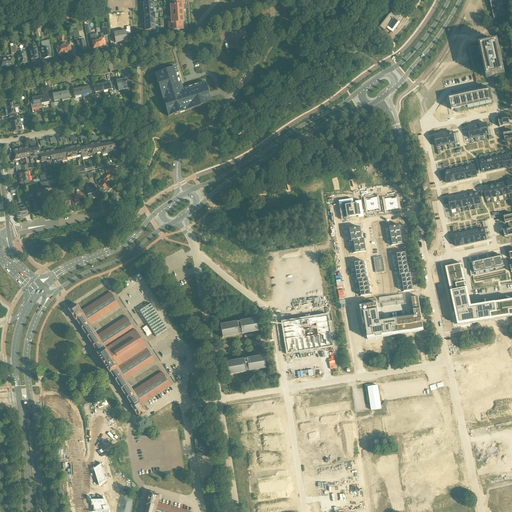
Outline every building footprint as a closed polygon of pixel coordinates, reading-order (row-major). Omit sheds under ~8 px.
[(143,0),(143,3),(144,9),(144,14),(144,19),(145,25),(145,31),(151,30),(151,32),(156,31),(155,24),(154,24),(154,19),(154,18),(155,18),(155,13),(153,13),(153,8),(154,8),(154,2),(153,0),(143,0)] [(168,18),(169,29),(169,30),(183,29),(182,23),(183,23),(182,4),(183,4),(184,4),(183,0),(172,0),(170,0),(170,2),(170,3),(171,5),(171,8),(171,11),(171,17),(170,17),(168,17),(168,18)] [(489,0),(494,19),(501,17),(499,6),(502,6),(509,4),(508,0),(489,0)] [(393,9),(380,27),(385,31),(387,28),(393,33),(405,18),(393,9)] [(127,39),(126,34),(130,33),(130,26),(126,27),(127,30),(125,30),(113,32),(115,43),(123,41),(123,40),(127,39)] [(80,39),(79,33),(78,29),(73,31),(74,36),(75,40),(77,40),(77,42),(78,46),(79,45),(80,51),(83,51),(86,51),(86,50),(85,41),(84,41),(84,38),(80,39)] [(104,37),(97,39),(99,47),(100,47),(101,48),(102,47),(103,46),(106,46),(104,37)] [(56,47),(55,48),(56,51),(57,50),(58,55),(59,55),(59,56),(62,56),(61,55),(65,54),(62,38),(59,39),(60,42),(61,42),(61,44),(60,45),(60,46),(56,47)] [(64,38),(62,38),(65,54),(68,53),(68,54),(71,54),(71,53),(72,53),(70,44),(66,45),(66,43),(64,44),(64,41),(64,38)] [(97,39),(91,40),(93,49),(96,48),(96,49),(98,48),(98,47),(99,47),(97,39)] [(45,42),(41,43),(42,49),(41,49),(42,53),(43,53),(44,58),(47,58),(49,58),(50,58),(50,57),(51,57),(50,52),(51,52),(49,42),(45,43),(45,42)] [(453,98),(449,99),(452,110),(455,110),(456,112),(493,104),(498,102),(497,99),(493,76),(501,75),(504,74),(503,71),(497,42),(483,45),(483,44),(469,47),(470,50),(473,66),(477,84),(482,83),(482,86),(478,87),(478,90),(464,93),(452,96),(453,98)] [(21,50),(17,51),(16,45),(13,45),(13,46),(15,53),(17,53),(17,54),(18,57),(18,61),(19,61),(19,64),(24,63),(24,64),(27,63),(25,53),(21,53),(21,50)] [(33,50),(29,50),(31,59),(32,62),(36,61),(35,59),(38,58),(36,49),(36,46),(33,47),(33,50)] [(12,55),(5,56),(7,67),(14,66),(12,55)] [(211,103),(204,82),(199,84),(199,86),(194,88),(189,89),(188,87),(185,88),(183,89),(181,83),(178,84),(175,74),(178,73),(176,67),(155,74),(168,117),(211,103)] [(110,82),(102,84),(103,91),(109,90),(110,92),(112,97),(115,96),(114,91),(113,87),(111,87),(110,82)] [(102,84),(94,86),(95,93),(103,91),(102,84)] [(89,87),(81,88),(83,95),(83,97),(91,95),(89,87)] [(81,88),(73,90),(75,97),(75,99),(82,97),(82,96),(83,95),(81,88)] [(68,91),(61,92),(62,101),(70,100),(68,91)] [(61,92),(53,94),(54,101),(55,101),(55,103),(63,102),(62,101),(61,92)] [(48,95),(40,97),(41,104),(49,102),(48,95)] [(33,101),(30,102),(33,114),(36,113),(35,108),(42,107),(41,104),(40,97),(32,98),(33,101)] [(9,99),(3,100),(4,104),(5,110),(18,107),(17,105),(14,106),(13,102),(12,99),(9,100),(9,99)] [(18,107),(5,110),(6,116),(9,115),(10,118),(13,117),(19,116),(18,107)] [(13,120),(11,121),(12,127),(21,125),(19,116),(13,117),(13,120)] [(508,119),(498,121),(500,127),(510,125),(508,119)] [(480,125),(482,136),(483,136),(483,135),(488,134),(488,135),(486,124),(480,125)] [(21,125),(12,127),(13,133),(18,132),(19,134),(23,133),(21,125)] [(475,127),(474,127),(476,138),(477,138),(477,137),(481,137),(482,136),(480,125),(480,126),(475,127)] [(474,127),(468,129),(470,139),(475,138),(476,138),(474,127)] [(511,131),(506,133),(503,134),(505,140),(511,138),(511,131)] [(453,133),(446,134),(449,144),(450,144),(455,143),(453,133)] [(440,135),(434,136),(437,147),(437,146),(442,145),(442,146),(443,146),(440,134),(440,135)] [(441,134),(440,134),(443,146),(444,145),(448,145),(449,144),(446,134),(441,136),(441,134)] [(115,141),(110,142),(112,152),(115,152),(116,156),(117,156),(121,155),(119,147),(121,146),(121,144),(119,144),(119,141),(116,142),(115,141)] [(39,147),(33,148),(36,158),(37,161),(41,160),(41,162),(42,162),(40,157),(41,157),(39,152),(40,152),(39,147)] [(13,153),(11,154),(13,162),(15,161),(15,160),(20,159),(18,148),(13,150),(13,153)] [(499,158),(498,158),(500,168),(506,167),(506,168),(504,157),(502,157),(499,158)] [(493,159),(492,159),(494,170),(497,170),(497,169),(500,168),(498,158),(496,158),(493,159)] [(487,160),(486,160),(488,171),(494,169),(494,170),(492,159),(491,159),(487,160)] [(485,161),(480,162),(482,172),(488,171),(486,160),(485,161)] [(470,167),(468,167),(471,177),(477,176),(474,166),(470,167)] [(464,168),(462,168),(465,179),(468,178),(468,179),(471,177),(468,167),(464,168)] [(28,171),(29,171),(32,171),(31,168),(28,169),(17,171),(19,179),(29,176),(28,171)] [(458,169),(457,170),(459,180),(465,179),(462,168),(462,169),(458,169)] [(452,171),(451,171),(453,182),(453,181),(459,180),(457,170),(456,170),(452,171)] [(445,172),(447,184),(453,182),(451,171),(450,171),(450,172),(445,173),(445,172)] [(103,181),(100,184),(105,189),(108,185),(108,186),(111,183),(107,179),(110,176),(108,174),(102,181),(103,181)] [(29,176),(19,179),(20,186),(40,182),(39,179),(33,180),(33,181),(30,181),(29,176)] [(55,187),(53,180),(40,182),(41,189),(55,187)] [(504,183),(502,184),(504,195),(505,195),(508,194),(510,194),(507,182),(507,184),(504,184),(504,183)] [(94,184),(85,186),(89,199),(97,197),(94,184)] [(502,185),(496,186),(498,196),(499,196),(503,195),(504,195),(502,184),(501,184),(502,185)] [(496,186),(490,187),(492,197),(493,197),(497,197),(498,196),(496,186)] [(490,187),(484,189),(486,199),(491,198),(492,197),(490,187)] [(475,194),(472,195),(474,205),(476,204),(480,203),(478,193),(478,192),(475,193),(475,194)] [(76,195),(73,195),(75,205),(79,204),(79,203),(84,202),(82,194),(80,193),(77,193),(76,195)] [(461,197),(460,197),(463,207),(464,207),(468,206),(469,206),(466,196),(466,195),(463,195),(464,197),(461,197)] [(466,196),(469,206),(470,206),(474,205),(472,195),(466,196)] [(455,197),(454,197),(457,209),(458,208),(462,207),(463,207),(460,197),(461,197),(460,196),(458,197),(458,198),(455,198),(455,197)] [(61,197),(60,198),(62,206),(66,206),(66,207),(71,206),(69,197),(64,198),(63,197),(61,197)] [(376,198),(371,198),(373,211),(373,210),(378,209),(379,209),(377,197),(376,198)] [(397,197),(391,198),(393,210),(398,209),(399,209),(397,197)] [(454,197),(448,199),(451,210),(451,209),(456,208),(456,209),(457,209),(454,197)] [(371,198),(365,199),(367,211),(373,210),(373,211),(371,198)] [(391,198),(385,199),(386,211),(387,211),(392,210),(392,211),(393,210),(391,198)] [(36,203),(33,204),(35,212),(36,213),(37,212),(38,212),(41,211),(40,202),(39,202),(39,199),(35,200),(36,203)] [(345,211),(342,212),(357,209),(356,204),(356,203),(351,204),(344,205),(345,211)] [(357,209),(342,212),(345,212),(346,218),(351,217),(354,216),(358,216),(358,215),(357,210),(357,209)] [(509,215),(499,217),(501,223),(511,221),(509,215)] [(401,226),(388,228),(389,228),(390,233),(389,234),(402,232),(402,231),(401,226),(401,225),(401,226)] [(511,230),(511,228),(501,230),(503,236),(511,234),(511,230)] [(479,230),(478,230),(480,241),(486,239),(484,229),(479,230)] [(473,231),(472,232),(474,242),(480,241),(478,230),(477,231),(473,231)] [(402,232),(389,234),(390,234),(391,239),(390,239),(390,240),(403,238),(403,237),(402,232)] [(468,233),(466,233),(468,243),(474,242),(472,232),(471,232),(468,233)] [(462,234),(460,234),(463,246),(463,245),(463,244),(468,243),(466,233),(465,233),(462,234)] [(455,235),(454,236),(457,247),(463,246),(460,234),(459,234),(460,236),(455,237),(455,235)] [(403,238),(390,240),(391,240),(392,245),(391,245),(391,246),(392,246),(404,244),(404,243),(403,238)] [(365,245),(354,247),(355,247),(356,252),(355,252),(355,253),(363,252),(366,251),(365,251),(364,246),(365,246),(365,245)] [(502,256),(492,258),(494,269),(505,266),(502,256)] [(492,258),(482,261),(484,271),(494,269),(492,258)] [(480,261),(470,263),(472,273),(482,271),(480,261)] [(460,265),(448,268),(460,323),(488,318),(501,316),(511,314),(511,301),(469,309),(460,265)] [(77,304),(68,310),(70,313),(73,318),(75,321),(76,320),(97,353),(97,354),(97,355),(101,361),(102,362),(101,362),(104,366),(105,366),(109,373),(110,373),(131,406),(133,410),(132,410),(135,414),(136,414),(138,417),(141,415),(143,414),(148,411),(145,406),(143,408),(142,405),(171,386),(162,372),(133,391),(131,388),(130,387),(132,386),(130,383),(128,384),(126,381),(155,362),(146,348),(147,348),(135,330),(126,317),(97,336),(94,332),(97,331),(94,328),(92,329),(90,325),(119,306),(110,293),(81,311),(77,304)] [(376,298),(362,301),(364,312),(362,312),(363,319),(365,319),(368,338),(376,336),(376,339),(377,339),(376,338),(382,337),(382,338),(382,335),(423,329),(418,297),(412,298),(415,317),(380,322),(376,298)] [(167,330),(151,304),(139,311),(156,337),(167,330)] [(287,353),(332,346),(329,312),(281,320),(287,353)] [(236,322),(220,325),(222,338),(239,335),(242,334),(258,331),(257,324),(256,319),(255,319),(254,319),(239,322),(237,322),(236,322)] [(243,359),(226,362),(229,375),(246,372),(245,372),(248,371),(248,372),(264,369),(265,369),(264,363),(263,356),(246,359),(246,360),(243,360),(243,359)] [(511,402),(503,404),(505,414),(511,412),(511,402)] [(208,437),(194,440),(196,453),(210,451),(209,451),(207,438),(208,438),(208,437)] [(507,437),(501,438),(504,449),(507,448),(508,451),(510,451),(509,448),(507,437)] [(501,438),(495,439),(498,450),(501,449),(502,452),(504,452),(503,449),(504,449),(501,438)] [(495,439),(490,441),(492,452),(492,451),(495,451),(496,454),(498,453),(497,450),(498,450),(495,439)] [(490,441),(483,442),(486,453),(490,452),(490,455),(492,454),(492,452),(490,441)] [(503,474),(505,485),(511,483),(509,473),(508,473),(508,470),(506,470),(507,473),(503,474)] [(497,475),(500,486),(505,485),(503,474),(502,471),(500,472),(501,474),(498,475),(497,475)] [(492,476),(491,477),(493,487),(500,486),(497,475),(496,472),(494,473),(495,476),(492,476)] [(191,511),(157,503),(158,500),(160,500),(162,496),(156,494),(154,493),(150,492),(149,496),(148,496),(147,501),(148,501),(146,505),(147,505),(145,511),(191,511)]
